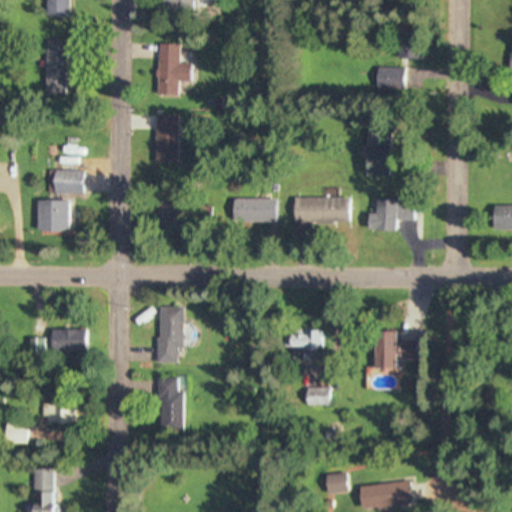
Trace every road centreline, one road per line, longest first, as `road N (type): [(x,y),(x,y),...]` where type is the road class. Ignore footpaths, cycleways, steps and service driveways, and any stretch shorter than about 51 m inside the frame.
road 1 (residential): [(458,0),(455,280),(440,458),(424,468),(115,468)]
road 2 (residential): [(115,511),(121,0)]
road 3 (residential): [(116,278),(511,280)]
